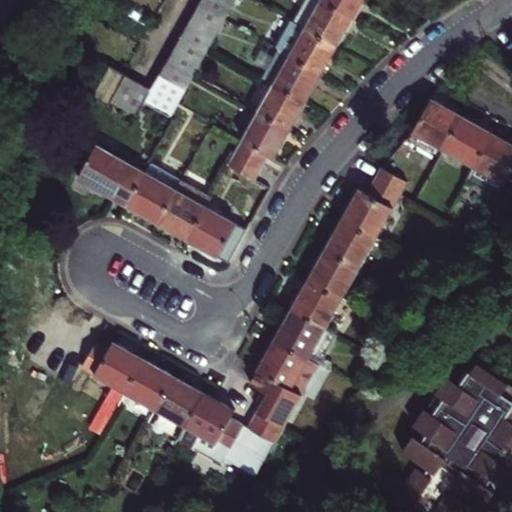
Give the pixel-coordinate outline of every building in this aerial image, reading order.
[(207,0),(199,0),(194,10),(222,24),(225,17),(229,11),(207,0)] [(207,0),(229,11),(234,0),(207,0)] [(332,0),(322,0),(309,25),(339,42),(347,28),(355,13),(332,0)] [(332,0),(355,13),(362,0),(332,0)] [(222,24),(194,10),(187,22),(215,37),(222,24)] [(279,47),(292,55),(324,72),(333,55),(339,42),(309,25),(296,18),(279,47)] [(187,22),(180,35),(208,49),(211,44),(215,37),(187,22)] [(180,35),(174,46),(202,61),(208,49),(180,35)] [(202,61),(174,46),(167,59),(195,73),(196,71),(202,61)] [(292,55),(278,81),(310,98),(317,84),(324,72),(292,55)] [(195,73),(167,59),(161,71),(188,86),(195,73)] [(145,100),(153,85),(135,75),(129,71),(116,98),(140,111),(145,100)] [(188,86),(161,71),(153,85),(181,100),(188,86)] [(310,98),(278,81),(263,106),(296,124),(303,111),(310,98)] [(181,100),(153,85),(145,100),(172,115),(181,100)] [(435,91),(417,123),(448,140),(466,108),(449,99),(435,91)] [(296,124),(263,106),(246,136),(272,151),(280,155),(289,137),(296,124)] [(466,108),(448,140),(478,156),(496,124),(479,115),(466,108)] [(511,132),(496,124),(478,156),(472,168),(505,186),(511,172),(511,132)] [(246,136),(239,151),(264,165),(272,151),(246,136)] [(133,202),(151,171),(106,145),(88,177),(111,189),(133,202)] [(239,151),(232,163),(258,178),(264,165),(239,151)] [(385,160),(378,173),(403,187),(410,175),(393,164),(385,160)] [(184,177),(156,161),(151,171),(178,186),(184,177)] [(160,218),(178,186),(151,171),(133,202),(147,210),(160,218)] [(355,202),(349,212),(380,229),(403,187),(378,173),(371,187),(364,184),(355,202)] [(184,177),(178,186),(210,203),(215,193),(184,177)] [(210,203),(178,186),(160,218),(178,228),(192,236),(210,203)] [(240,221),(210,203),(192,236),(208,246),(222,254),(240,221)] [(380,229),(349,212),(341,228),(331,245),(362,262),(380,229)] [(362,262),(331,245),(321,263),(315,275),(346,292),(362,262)] [(306,291),(299,303),(330,320),(346,292),(315,275),(306,291)] [(44,299),(20,357),(32,362),(56,304),(44,299)] [(330,320),(299,303),(291,318),(282,334),(314,351),(330,320)] [(314,351),(325,357),(341,326),(330,320),(314,351)] [(257,380),(270,387),(253,418),(282,433),(325,357),(314,351),(282,334),(269,359),(257,380)] [(439,375),(427,393),(441,403),(436,409),(427,403),(416,420),(441,438),(437,443),(429,438),(406,468),(424,482),(429,474),(441,483),(436,491),(454,504),(477,472),(467,465),(471,460),(498,478),(509,463),(501,457),(508,448),(511,451),(511,348),(490,334),(475,355),(461,344),(449,361),(459,368),(449,382),(439,375)] [(90,363),(132,386),(149,354),(132,344),(119,337),(115,345),(103,338),(90,363)] [(132,386),(163,402),(180,371),(164,362),(149,354),(132,386)] [(163,402),(192,419),(210,387),(197,380),(180,371),(163,402)] [(192,419),(238,443),(246,429),(275,445),(282,433),(253,418),(239,410),(242,404),(226,395),(210,387),(192,419)]
